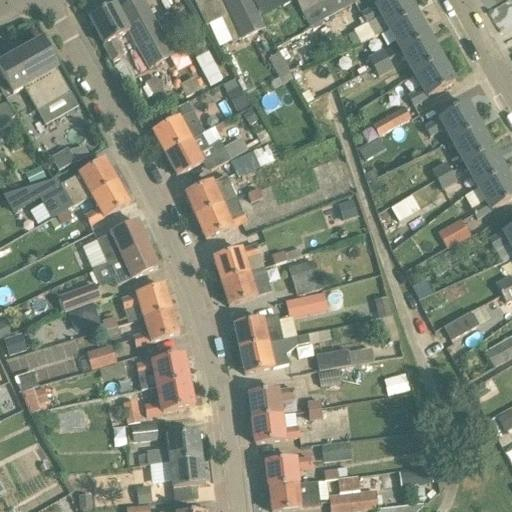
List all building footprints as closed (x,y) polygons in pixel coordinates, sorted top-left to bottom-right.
[(192,0),(206,28),(222,21),(234,45),(267,30),(249,0),(192,0)] [(300,0),(250,0),(253,5),(263,0),(293,0),(310,30),(315,27),(300,0)] [(300,0),(315,27),(365,0),(300,0)] [(388,33),(416,17),(406,0),(391,0),(361,17),(366,26),(380,18),(388,33)] [(141,2),(130,8),(118,15),(115,7),(89,21),(113,64),(123,58),(115,43),(129,36),(148,70),(171,58),(141,2)] [(416,17),(388,33),(401,56),(429,40),(416,17)] [(401,56),(414,79),(442,63),(429,40),(401,56)] [(41,44),(0,67),(0,73),(13,96),(23,90),(37,115),(70,97),(41,44)] [(382,53),(368,61),(373,71),(387,63),(382,53)] [(280,57),(279,55),(268,61),(279,81),(290,76),(280,57)] [(387,63),(373,71),(378,80),(392,72),(387,63)] [(414,79),(422,93),(408,101),(413,110),(455,86),(442,63),(414,79)] [(167,100),(156,79),(144,86),(155,106),(167,100)] [(238,89),(227,95),(237,115),(249,108),(239,89),(238,89)] [(6,106),(0,108),(0,121),(3,120),(7,120),(9,121),(11,122),(15,120),(6,106)] [(466,107),(425,131),(430,141),(445,133),(452,146),(479,130),(466,107)] [(243,118),(250,128),(259,122),(252,112),(243,118)] [(404,112),(373,129),(378,139),(410,122),(404,112)] [(202,137),(202,138),(204,136),(192,115),(153,136),(164,158),(202,137)] [(16,131),(11,122),(9,121),(7,120),(3,120),(0,121),(0,131),(3,137),(16,131)] [(465,169),(492,153),(479,130),(452,146),(465,169)] [(220,144),(211,149),(209,150),(202,138),(202,137),(164,158),(177,180),(206,164),(210,174),(230,163),(220,144)] [(358,153),(365,164),(381,155),(374,144),(358,153)] [(59,174),(75,164),(67,151),(51,161),(59,174)] [(267,167),(260,152),(230,164),(237,181),(260,170),(267,167)] [(478,192),(505,176),(492,153),(465,169),(478,192)] [(104,164),(65,186),(70,195),(84,187),(91,199),(116,185),(104,164)] [(47,181),(39,165),(28,171),(35,186),(47,181)] [(446,166),(431,174),(437,184),(451,176),(446,166)] [(374,173),(364,177),(367,184),(377,181),(374,173)] [(451,176),(437,184),(442,194),(456,185),(451,176)] [(511,203),(511,188),(505,176),(478,192),(486,206),(472,214),(477,223),(511,203)] [(195,219),(222,208),(223,207),(236,202),(230,188),(226,179),(185,197),(195,219)] [(116,185),(91,199),(98,213),(85,220),(91,229),(129,207),(116,185)] [(13,217),(35,204),(28,192),(3,200),(13,217)] [(262,201),(258,192),(247,198),(251,206),(262,201)] [(352,202),(337,207),(343,225),(358,220),(352,202)] [(195,219),(206,243),(246,225),(242,216),(228,222),(222,208),(195,219)] [(61,227),(72,222),(67,213),(56,219),(61,227)] [(147,247),(137,225),(97,244),(101,253),(107,266),(147,247)] [(467,240),(459,225),(438,237),(446,251),(467,240)] [(511,252),(511,230),(488,244),(494,253),(508,245),(511,252)] [(147,247),(107,266),(108,267),(92,274),(99,288),(114,281),(118,289),(158,271),(147,247)] [(221,286),(248,277),(243,263),(259,258),(256,248),(213,262),(221,286)] [(274,268),(287,264),(284,256),(272,259),(274,268)] [(289,271),(290,273),(299,299),(323,292),(314,263),(289,271)] [(271,296),(269,289),(263,272),(248,277),(221,286),(228,310),(271,296)] [(511,291),(511,284),(509,280),(495,288),(500,298),(511,291)] [(95,287),(59,301),(65,315),(100,302),(95,287)] [(164,290),(141,297),(121,303),(124,313),(139,309),(143,322),(171,314),(164,290)] [(511,291),(500,298),(506,307),(511,302),(511,291)] [(323,297),(286,305),(289,317),(290,322),(293,321),(327,314),(323,297)] [(389,300),(375,303),(379,321),(393,318),(389,300)] [(143,322),(148,337),(132,341),(135,351),(179,338),(171,314),(143,322)] [(471,315),(443,331),(451,345),(478,329),(471,315)] [(267,347),(283,344),(278,319),(234,329),(238,354),(267,347)] [(114,321),(102,325),(105,335),(117,331),(114,321)] [(0,340),(10,336),(4,324),(0,325),(0,340)] [(308,338),(309,346),(331,342),(329,334),(308,338)] [(9,359),(27,354),(21,337),(4,342),(9,359)] [(283,344),(267,347),(238,354),(244,378),(288,369),(286,358),(295,350),(306,346),(308,338),(283,344)] [(511,340),(485,356),(494,371),(511,360),(511,340)] [(109,350),(87,357),(91,373),(114,366),(109,350)] [(316,359),(319,375),(351,369),(348,353),(316,359)] [(157,391),(188,385),(183,359),(136,369),(138,379),(141,394),(157,391)] [(126,377),(122,366),(111,369),(114,381),(126,377)] [(388,399),(409,394),(405,377),(384,383),(388,399)] [(188,385),(157,391),(160,407),(144,410),(146,421),(193,411),(188,385)] [(47,412),(45,406),(39,408),(34,394),(33,392),(21,396),(31,417),(47,412)] [(278,405),(293,403),(292,392),(249,398),(252,423),(280,419),(278,405)] [(320,404),(307,406),(308,415),(321,413),(320,404)] [(136,405),(123,407),(127,427),(139,426),(136,405)] [(321,413),(308,415),(309,424),(322,422),(321,413)] [(511,414),(511,413),(496,421),(504,435),(511,430),(511,414)] [(252,423),(255,448),(299,442),(298,431),(282,433),(280,419),(252,423)] [(155,429),(131,430),(132,445),(156,443),(155,429)] [(198,436),(167,439),(168,452),(160,454),(160,456),(148,458),(149,469),(169,466),(201,462),(198,436)] [(349,445),(330,447),(323,448),(326,466),(351,463),(349,445)] [(169,466),(173,493),(204,489),(201,462),(169,466)] [(295,474),(311,472),(310,462),(265,467),(268,491),(297,488),(295,474)] [(42,474),(52,469),(49,464),(39,468),(42,474)] [(410,489),(433,486),(431,472),(408,475),(410,489)] [(336,473),(324,475),(325,484),(338,483),(336,473)] [(317,486),(297,488),(268,491),(270,511),(309,511),(315,511),(320,510),(317,486)] [(66,490),(69,496),(74,493),(70,487),(66,490)] [(148,490),(136,491),(138,508),(150,507),(148,490)] [(410,506),(425,504),(423,492),(408,494),(410,506)] [(377,511),(376,495),(329,501),(330,511),(377,511)]
